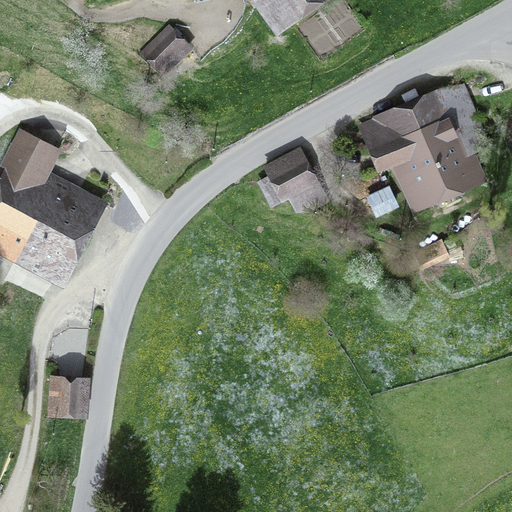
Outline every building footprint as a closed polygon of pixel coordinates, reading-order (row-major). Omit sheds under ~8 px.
[(266,0),(293,36),(343,0),(266,0)] [(183,29),(153,57),(177,82),(206,53),(183,29)] [(449,90),(367,130),(392,180),(406,173),(428,219),(497,185),(449,90)] [(69,152),(21,129),(0,171),(0,257),(65,289),(106,205),(55,181),(69,152)] [(313,151),(274,170),(278,177),(293,209),(301,205),(309,223),(340,208),(313,151)] [(293,209),(278,177),(267,181),(283,214),(293,209)] [(391,181),(370,191),(379,209),(400,199),(391,181)] [(464,260),(451,237),(416,256),(428,279),(464,260)] [(88,378),(51,377),(49,418),(86,420),(88,378)]
